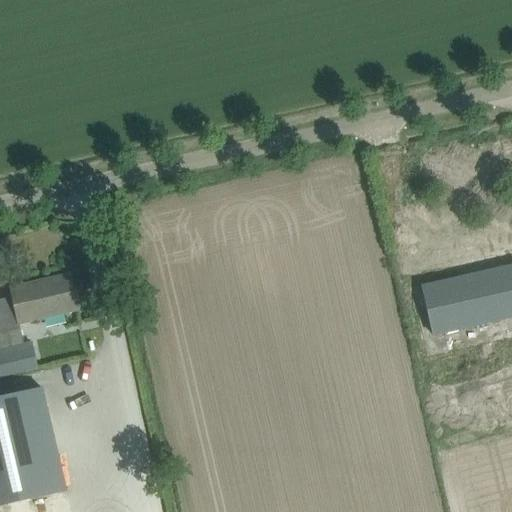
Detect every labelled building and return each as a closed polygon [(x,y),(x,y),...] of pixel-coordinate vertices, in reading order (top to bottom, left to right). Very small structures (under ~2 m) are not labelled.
[(511,318),(511,265),(422,286),(433,336),(511,318)] [(11,288),(18,324),(78,310),(71,275),(11,288)] [(19,328),(0,332),(0,373),(0,376),(1,377),(37,369),(31,343),(23,344),(23,345),(19,328)] [(511,333),(500,336),(511,390),(511,333)] [(42,388),(0,398),(0,507),(66,492),(66,490),(60,491),(37,391),(43,390),(42,388)]
